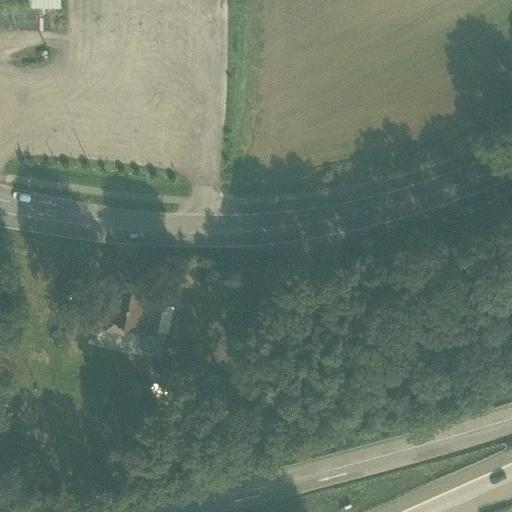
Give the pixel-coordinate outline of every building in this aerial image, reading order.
[(0,27),(49,28),(49,4),(24,4),(0,3),(0,27)] [(141,286),(111,280),(103,322),(119,325),(121,315),(135,318),(139,298),(141,286)] [(159,302),(139,298),(135,318),(133,326),(154,330),(159,302)] [(119,325),(103,322),(101,335),(116,337),(119,325)] [(127,392),(132,403),(135,401),(154,394),(149,383),(127,392)] [(174,386),(154,394),(158,404),(178,396),(174,386)] [(158,404),(154,394),(135,401),(140,412),(158,404)]
